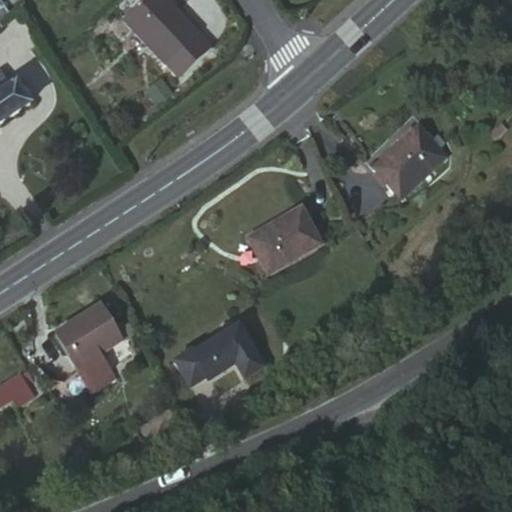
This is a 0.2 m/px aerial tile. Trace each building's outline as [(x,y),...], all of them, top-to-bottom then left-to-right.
[(139,0),(124,14),(135,24),(160,1),(159,0),(139,0)] [(161,0),(160,1),(135,24),(131,27),(175,74),(210,42),(170,0),(161,0)] [(66,69),(108,136),(119,129),(77,63),(66,69)] [(0,136),(40,111),(26,90),(0,106),(0,136)] [(383,168),(404,200),(455,168),(433,134),(383,168)] [(268,279),(326,247),(307,212),(249,244),(268,279)] [(111,314),(63,341),(97,399),(121,385),(108,362),(131,349),(111,314)] [(198,360),(181,370),(196,397),(213,387),(215,391),(243,374),(252,389),(271,378),(247,335),(240,334),(229,340),(227,347),(200,362),(198,360)] [(29,378),(0,397),(0,401),(8,415),(40,395),(29,378)]
